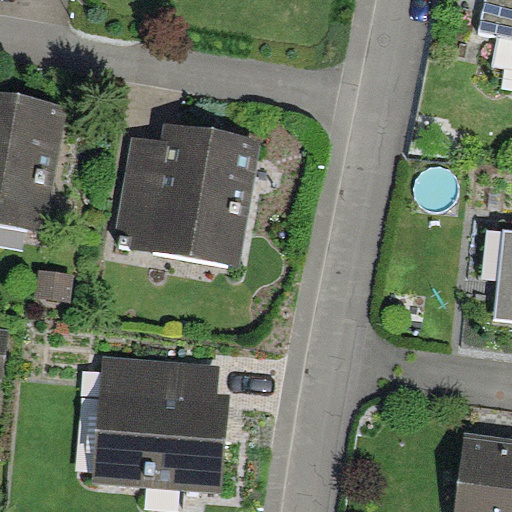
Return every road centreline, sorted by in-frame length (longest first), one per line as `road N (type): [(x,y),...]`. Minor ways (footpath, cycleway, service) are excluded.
road 1 (residential): [(0,28),(376,94)]
road 2 (residential): [(376,94),(329,357)]
road 3 (residential): [(511,384),(329,357)]
road 4 (residential): [(329,357),(302,511)]
